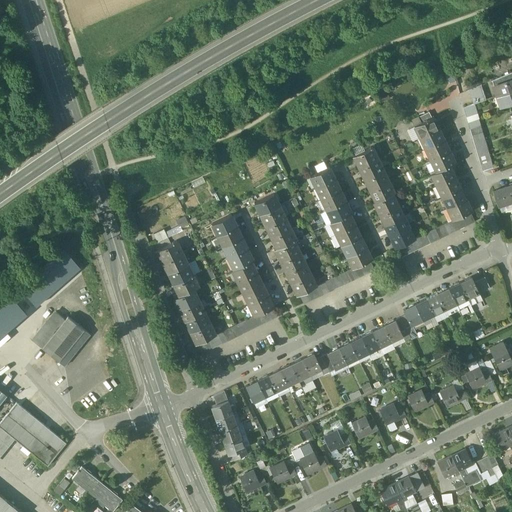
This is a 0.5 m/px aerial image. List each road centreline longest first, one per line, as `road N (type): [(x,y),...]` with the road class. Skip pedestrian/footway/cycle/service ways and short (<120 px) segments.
road 1 (secondary): [(33,0),(160,405)]
road 2 (primary): [(0,188),(173,73),(309,0)]
road 3 (residential): [(193,393),(497,248)]
road 4 (residential): [(290,511),(511,407)]
road 5 (residential): [(113,167),(193,393)]
road 6 (residential): [(17,358),(86,437),(160,405)]
road 7 (track): [(113,167),(56,0)]
road 8 (residential): [(193,393),(238,511)]
